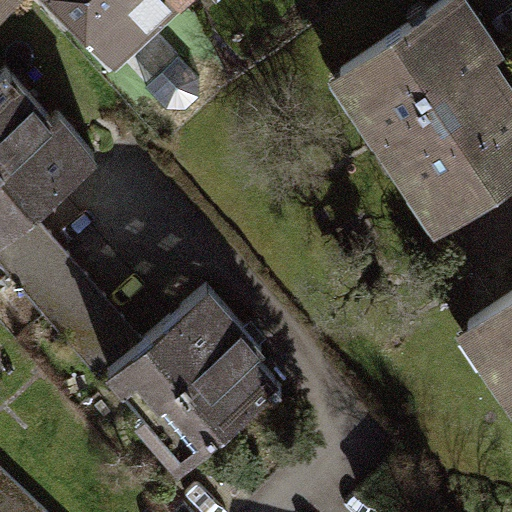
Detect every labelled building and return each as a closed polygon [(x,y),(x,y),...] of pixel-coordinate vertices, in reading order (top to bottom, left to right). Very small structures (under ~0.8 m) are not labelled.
[(0,0),(0,20),(18,0),(51,0),(119,70),(192,0),(0,0)] [(511,65),(471,0),(448,0),(342,69),(436,217),(511,168),(511,65)] [(0,246),(37,214),(103,152),(63,109),(52,120),(8,73),(0,80),(0,246)] [(0,258),(98,371),(142,333),(37,214),(0,246),(0,258)] [(511,279),(460,316),(511,397),(511,279)] [(244,322),(209,283),(148,339),(114,370),(149,409),(137,419),(183,469),(276,384),(252,357),(258,351),(237,328),(244,322)] [(51,511),(0,463),(0,511),(51,511)]
